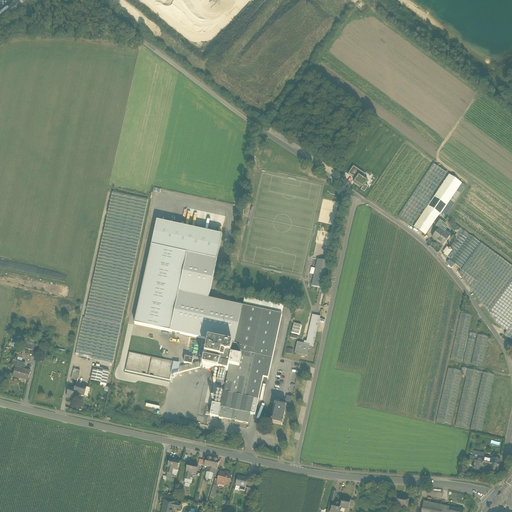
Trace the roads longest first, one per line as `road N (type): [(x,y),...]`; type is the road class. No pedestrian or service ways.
road 1 (unclassified): [(357,194),(87,0)]
road 2 (unclassified): [(294,469),(357,194)]
road 3 (unclassified): [(511,364),(452,274),(357,194)]
road 4 (unclassified): [(495,501),(443,483),(294,469)]
road 5 (unclassified): [(168,441),(0,402)]
road 6 (unclassified): [(294,469),(168,441)]
